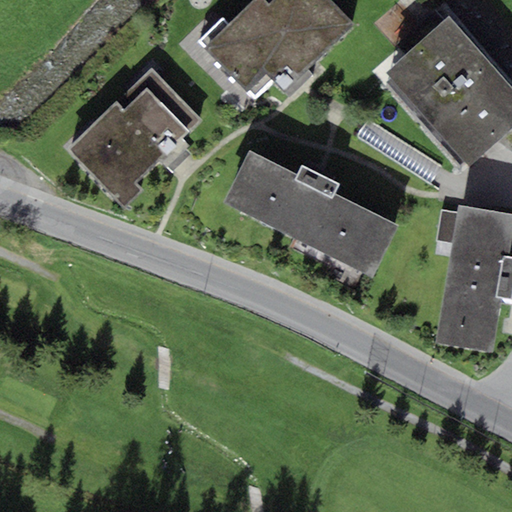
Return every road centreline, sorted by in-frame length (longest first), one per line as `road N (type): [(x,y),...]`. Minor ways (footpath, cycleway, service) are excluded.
road 1 (tertiary): [(0,198),(251,289),(511,424)]
road 2 (track): [(0,248),(233,324),(511,468)]
